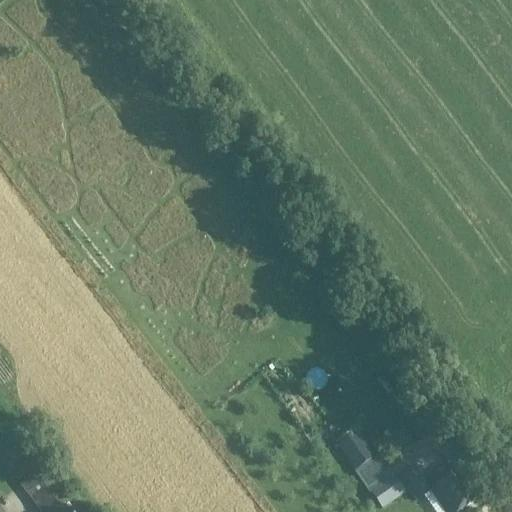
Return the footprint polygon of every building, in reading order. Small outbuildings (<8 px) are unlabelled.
[(445,431),(431,411),(416,422),(430,442),(445,431)] [(332,437),(352,470),(374,458),(355,424),(332,437)] [(408,492),(385,457),(358,474),(381,509),(408,492)] [(83,511),(48,467),(21,489),(38,511),(83,511)] [(445,511),(461,511),(474,503),(465,490),(466,489),(456,475),(431,493),(439,505),(440,504),(445,511)]
